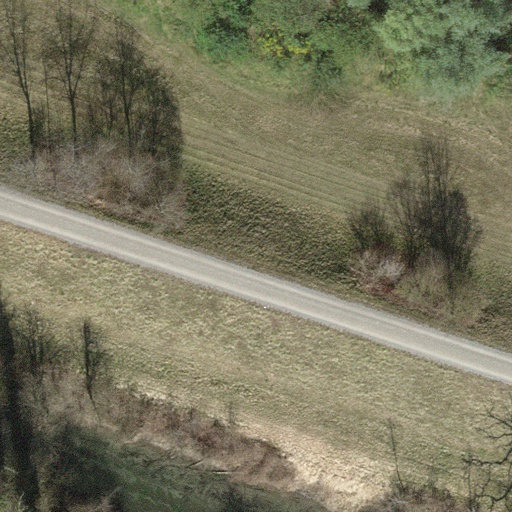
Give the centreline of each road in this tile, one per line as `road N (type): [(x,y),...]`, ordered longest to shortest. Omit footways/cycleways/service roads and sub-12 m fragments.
road 1 (track): [(0,208),(511,374)]
road 2 (track): [(0,83),(511,243)]
